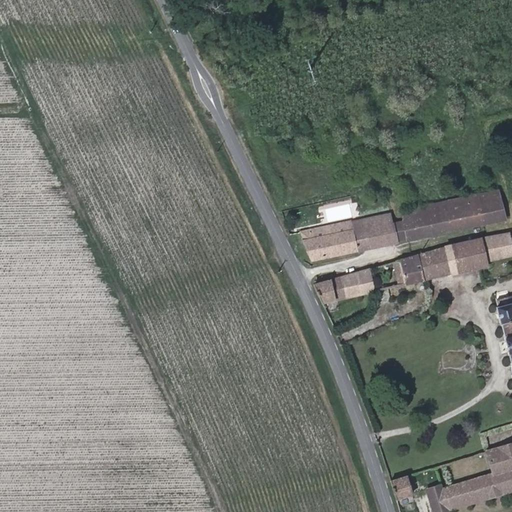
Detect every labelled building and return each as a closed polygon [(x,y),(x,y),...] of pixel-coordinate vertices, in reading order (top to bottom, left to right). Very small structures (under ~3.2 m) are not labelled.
[(489,194),(496,224),(506,222),(499,193),(489,194)] [(445,237),(496,224),(489,194),(405,214),(409,227),(441,219),(445,237)] [(409,227),(405,214),(395,216),(401,247),(412,244),(409,227)] [(305,237),(312,267),(401,247),(395,216),(305,237)] [(441,219),(409,227),(412,244),(445,237),(441,219)] [(314,285),(325,308),(495,268),(493,265),(511,260),(511,239),(511,237),(314,285)] [(501,308),(497,309),(511,360),(511,300),(509,301),(509,298),(499,300),(501,308)] [(431,511),(462,511),(511,497),(511,447),(389,484),(398,506),(426,498),(431,511)]
